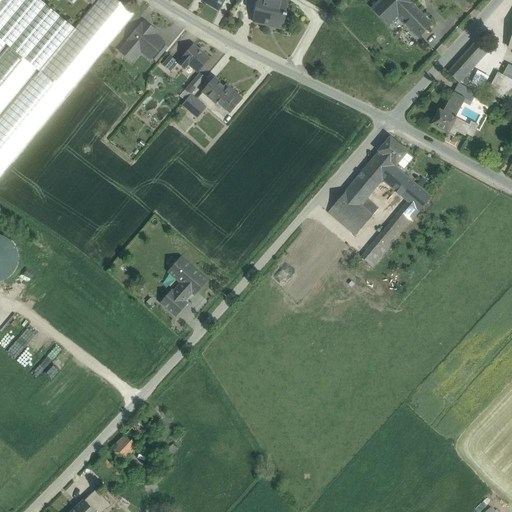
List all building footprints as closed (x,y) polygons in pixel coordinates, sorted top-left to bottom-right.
[(39,72),(0,119),(0,175),(134,14),(116,0),(98,0),(75,29),(39,72)] [(39,0),(0,0),(0,38),(6,44),(9,46),(37,69),(39,72),(75,29),(39,0)] [(204,0),(204,2),(218,11),(224,0),(204,0)] [(280,0),(280,3),(264,0),(258,0),(253,22),(266,25),(266,23),(273,24),(273,25),(283,27),(285,16),(286,16),(287,14),(285,14),(287,4),(288,1),(281,0),(280,0)] [(407,0),(380,0),(372,8),(388,25),(397,16),(410,3),(407,0)] [(432,25),(410,3),(397,16),(418,38),(432,25)] [(142,26),(141,25),(129,40),(130,41),(124,48),(134,56),(140,49),(151,58),(163,44),(163,43),(149,32),(152,28),(145,23),(142,26)] [(478,39),(447,73),(459,83),(489,49),(478,39)] [(163,44),(151,58),(157,62),(168,48),(163,44)] [(193,45),(178,63),(185,69),(189,65),(197,72),(209,59),(193,45)] [(0,57),(0,113),(37,69),(9,46),(0,57)] [(178,63),(170,56),(162,65),(170,72),(178,63)] [(511,66),(508,64),(504,73),(505,73),(503,76),(498,73),(488,92),(504,100),(511,84),(511,66)] [(200,73),(185,90),(191,95),(205,78),(200,73)] [(228,91),(214,79),(203,93),(216,104),(217,102),(227,111),(231,106),(233,108),(241,99),(230,89),(228,91)] [(465,99),(454,93),(451,99),(462,105),(465,99)] [(191,95),(182,105),(188,110),(193,104),(197,100),(191,95)] [(443,112),(439,110),(431,125),(448,134),(449,133),(456,119),(455,118),(462,105),(451,99),(443,112)] [(203,112),(193,104),(188,110),(197,118),(203,112)] [(184,117),(167,135),(172,139),(188,121),(184,117)] [(469,125),(456,119),(449,133),(454,136),(457,132),(471,139),(477,125),(470,122),(469,125)] [(406,152),(390,138),(379,151),(379,152),(375,156),(393,171),(396,168),(394,166),(395,165),(406,152)] [(375,156),(349,188),(365,201),(367,199),(382,180),(408,202),(419,212),(431,198),(396,168),(393,171),(375,156)] [(365,201),(349,188),(333,206),(342,214),(360,230),(378,209),(367,199),(365,201)] [(408,202),(385,229),(396,239),(419,212),(408,202)] [(342,214),(333,206),(328,213),(337,220),(342,214)] [(360,230),(342,214),(337,220),(355,236),(360,230)] [(385,229),(361,258),(373,268),(396,239),(385,229)] [(0,234),(0,282),(6,280),(12,276),(16,270),(18,263),(19,256),(17,249),(13,242),(7,238),(0,235),(0,234)] [(181,283),(192,293),(195,295),(207,281),(181,258),(168,272),(181,283)] [(192,293),(181,283),(174,292),(184,301),(192,293)] [(174,292),(172,291),(161,303),(176,316),(187,304),(184,301),(174,292)] [(146,412),(112,449),(124,461),(143,441),(148,445),(156,437),(151,432),(159,424),(146,412)] [(172,445),(164,455),(168,459),(177,449),(172,445)] [(181,459),(176,454),(166,466),(142,488),(147,494),(152,490),(154,492),(159,487),(157,485),(171,471),(170,470),(181,459)] [(143,465),(133,455),(126,463),(136,472),(143,465)] [(124,479),(104,458),(93,469),(113,490),(124,479)] [(84,501),(95,511),(102,511),(110,505),(96,490),(84,501)] [(477,511),(481,511),(492,505),(488,498),(474,507),(477,511)] [(95,511),(84,501),(72,511),(95,511)]
